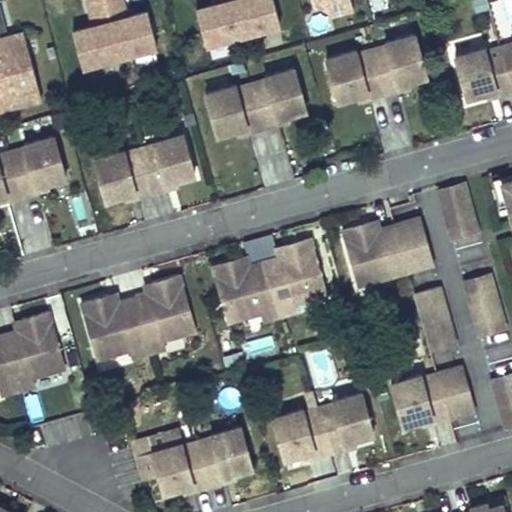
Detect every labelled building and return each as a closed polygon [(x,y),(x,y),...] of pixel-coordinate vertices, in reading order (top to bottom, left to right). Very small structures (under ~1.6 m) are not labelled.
[(73,32),(82,67),(119,57),(104,0),(86,0),(92,19),(99,17),(101,24),(94,26),(73,32)] [(104,0),(119,57),(157,47),(147,12),(126,17),(119,19),(117,13),(124,11),(121,0),(104,0)] [(196,11),(206,46),(243,36),(233,0),(224,0),(225,3),(217,5),(196,11)] [(233,0),(243,36),(280,26),(272,0),(233,0)] [(313,0),(316,9),(349,0),(313,0)] [(0,6),(0,70),(10,108),(41,99),(24,33),(8,38),(1,40),(0,36),(0,32),(6,31),(0,6)] [(119,19),(126,17),(124,11),(117,13),(119,19)] [(92,19),(94,26),(101,24),(99,17),(92,19)] [(6,31),(0,32),(0,36),(1,40),(8,38),(6,31)] [(426,79),(414,35),(384,44),(385,47),(371,51),(384,96),(399,92),(398,87),(407,84),(426,79)] [(511,44),(499,48),(511,93),(511,44)] [(511,93),(499,48),(485,52),(484,49),(454,57),(466,101),(486,95),(495,92),(497,98),(511,93)] [(356,52),(325,61),(337,103),(357,98),(366,96),(368,101),(384,96),(371,51),(356,55),(356,52)] [(306,112),(294,69),(264,78),(265,81),(251,85),(263,130),(279,126),(277,120),(287,118),(306,112)] [(0,110),(10,108),(0,70),(0,110)] [(407,84),(398,87),(399,92),(408,90),(407,84)] [(236,86),(205,94),(217,137),(237,131),(246,129),(248,135),(263,130),(251,85),(236,89),(236,86)] [(495,92),(486,95),(487,100),(497,98),(495,92)] [(368,101),(366,96),(357,98),(358,104),(368,101)] [(287,118),(277,120),(279,126),(288,123),(287,118)] [(238,137),(248,135),(246,129),(237,131),(238,137)] [(195,177),(183,134),(153,143),(154,146),(139,150),(152,195),(168,191),(166,186),(175,183),(195,177)] [(66,180),(54,137),(24,146),(25,149),(11,153),(23,199),(39,194),(37,188),(47,186),(66,180)] [(124,151),(94,160),(106,202),(126,197),(135,194),(136,200),(152,195),(139,150),(125,154),(124,151)] [(0,198),(6,197),(7,203),(23,199),(11,153),(0,155),(0,198)] [(511,181),(511,175),(493,181),(500,206),(509,203),(504,184),(511,181)] [(175,183),(166,186),(168,191),(177,189),(175,183)] [(464,183),(438,190),(451,239),(478,232),(464,183)] [(47,186),(37,188),(39,194),(48,191),(47,186)] [(135,194),(126,197),(127,203),(136,200),(135,194)] [(432,267),(419,218),(393,226),(402,255),(406,271),(407,274),(432,267)] [(376,221),(369,222),(372,235),(378,233),(377,231),(378,230),(376,221)] [(369,222),(342,230),(358,287),(392,277),(391,276),(406,271),(402,255),(393,226),(378,230),(377,231),(378,233),(372,235),(369,222)] [(263,263),(276,308),(291,304),(291,306),(293,306),(325,296),(309,239),(282,247),(286,259),(280,261),(279,259),(278,259),(263,263)] [(282,247),(276,249),(278,259),(279,259),(280,261),(286,259),(282,247)] [(248,267),(245,257),(239,259),(242,272),(248,270),(247,267),(248,267)] [(276,308),(263,263),(248,267),(247,267),(248,270),(242,272),(239,259),(211,267),(227,324),(260,315),(262,314),(261,312),(276,308)] [(489,274),(463,281),(467,294),(493,287),(489,274)] [(133,300),(145,345),(160,341),(161,343),(162,342),(195,333),(179,276),(152,284),(155,296),(149,298),(149,295),(148,296),(133,300)] [(155,296),(152,284),(145,286),(148,296),(149,295),(149,298),(155,296)] [(493,287),(467,294),(475,324),(501,316),(493,287)] [(455,344),(439,288),(412,295),(428,351),(455,344)] [(118,304),(115,295),(108,296),(111,308),(117,307),(116,305),(118,304)] [(145,345),(133,300),(118,304),(116,305),(117,307),(111,308),(108,296),(81,304),(97,361),(131,351),(130,349),(145,345)] [(276,308),(279,319),(295,315),(293,306),(291,306),(291,304),(276,308)] [(279,319),(276,308),(261,312),(262,314),(260,315),(263,323),(279,319)] [(2,337),(14,382),(29,378),(30,380),(31,380),(64,370),(48,314),(21,321),(24,333),(19,335),(18,332),(17,333),(2,337)] [(501,316),(475,324),(479,336),(505,329),(501,316)] [(24,333),(21,321),(14,323),(17,333),(18,332),(19,335),(24,333)] [(244,340),(249,359),(276,353),(271,334),(244,340)] [(0,386),(14,382),(2,337),(0,337),(0,388),(0,387),(0,386)] [(145,345),(148,356),(164,351),(162,342),(161,343),(160,341),(145,345)] [(148,356),(145,345),(130,349),(131,351),(130,352),(132,360),(148,356)] [(447,420),(473,413),(460,367),(434,373),(435,374),(441,397),(447,420)] [(511,373),(490,380),(504,429),(511,426),(511,373)] [(419,375),(389,383),(401,426),(420,421),(429,418),(430,418),(431,424),(447,420),(441,397),(435,374),(420,378),(419,375)] [(14,382),(17,393),(34,388),(31,380),(30,380),(29,378),(14,382)] [(17,393),(14,382),(0,386),(0,387),(0,388),(0,392),(2,397),(17,393)] [(35,393),(24,396),(30,418),(41,415),(35,393)] [(372,436),(360,393),(330,402),(331,405),(316,409),(329,454),(345,450),(343,445),(353,442),(372,436)] [(302,410),(271,418),(283,461),(303,456),(312,453),(314,459),(329,454),(316,409),(302,413),(302,410)] [(429,418),(420,421),(422,426),(431,424),(430,418),(429,418)] [(251,470),(239,427),(209,436),(210,439),(196,443),(208,488),(224,484),(222,479),(231,476),(251,470)] [(353,442),(343,445),(345,450),(354,448),(353,442)] [(162,495),(182,489),(191,487),(193,493),(208,488),(196,443),(181,447),(180,444),(150,452),(162,495)] [(312,453),(303,456),(304,461),(314,459),(312,453)] [(231,476),(222,479),(224,484),(233,482),(231,476)] [(191,487),(182,489),(183,496),(193,493),(191,487)] [(499,500),(485,504),(486,509),(500,505),(499,500)]
